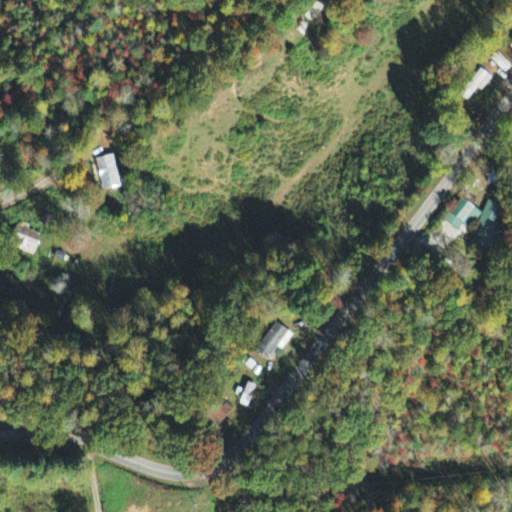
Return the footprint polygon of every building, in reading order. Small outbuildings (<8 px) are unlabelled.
[(96,160),(103,191),(120,187),(113,156),(96,160)] [(470,235),(486,215),(466,199),(450,220),(470,235)] [(475,244),(492,251),(509,209),(492,202),(475,244)] [(43,237),(18,226),(10,246),(35,257),(43,237)] [(275,358),(296,331),(283,321),(263,349),(275,358)] [(262,385),(253,381),(245,403),(253,406),(262,385)]
